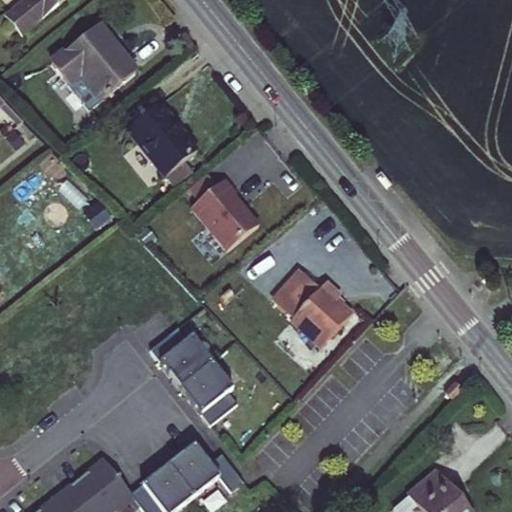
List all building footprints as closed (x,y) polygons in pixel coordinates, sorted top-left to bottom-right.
[(65,0),(26,0),(7,16),(22,36),(65,0)] [(135,71),(96,23),(50,60),(67,80),(79,70),(101,97),(135,71)] [(89,107),(101,97),(79,70),(67,80),(89,107)] [(196,145),(159,101),(128,127),(166,171),(196,145)] [(221,178),(189,205),(225,249),(256,223),(231,194),(233,192),(221,178)] [(323,292),(307,277),(305,275),(278,303),(326,351),(354,323),(338,307),(343,302),(328,287),(323,292)] [(149,348),(213,426),(237,407),(226,395),(231,390),(244,380),(200,327),(187,337),(182,341),(172,329),(149,348)] [(327,365),(306,337),(284,354),(305,382),(327,365)] [(450,386),(462,398),(474,385),(462,373),(450,386)] [(246,479),(226,455),(214,465),(197,445),(132,498),(103,463),(43,511),(125,511),(132,507),(136,503),(144,511),(174,511),(221,473),(234,489),(246,479)] [(464,511),(437,475),(393,510),(394,511),(464,511)]
